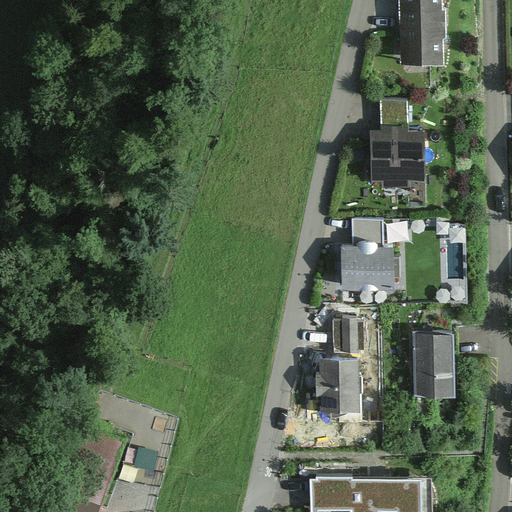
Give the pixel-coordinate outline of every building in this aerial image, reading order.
[(441,0),(400,0),(402,57),(442,56),(441,32),(446,32),(445,3),(441,3),(441,0)] [(381,95),(381,120),(409,120),(409,94),(381,95)] [(410,124),(409,120),(381,120),(381,126),(370,126),(371,178),(381,178),(381,183),(410,182),(410,176),(426,175),(426,124),(410,124)] [(383,215),(353,215),(353,240),(384,240),(383,215)] [(342,264),(343,283),(394,283),(394,271),(400,271),(400,252),(393,252),(393,240),(384,240),(353,240),(342,241),(342,264)] [(335,317),(335,345),(344,345),(344,348),(358,348),(358,344),(364,344),(363,316),(357,316),(357,313),(343,313),(343,317),(335,317)] [(427,327),(412,327),(413,390),(454,389),(453,326),(427,327)] [(330,407),(330,413),(350,407),(359,407),(358,352),(320,353),(320,367),(316,367),(316,391),(318,391),(318,407),(330,407)] [(106,511),(123,436),(86,428),(67,511),(106,511)] [(433,511),(432,471),(353,474),(353,470),(317,471),(317,474),(310,474),(311,511),(433,511)]
